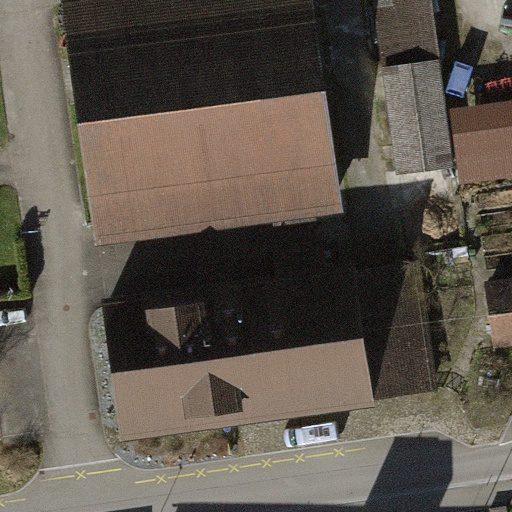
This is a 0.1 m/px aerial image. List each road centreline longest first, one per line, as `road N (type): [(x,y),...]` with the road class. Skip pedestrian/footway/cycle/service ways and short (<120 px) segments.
road 1 (unknown): [(85,511),(46,0)]
road 2 (unclassified): [(98,511),(511,454)]
